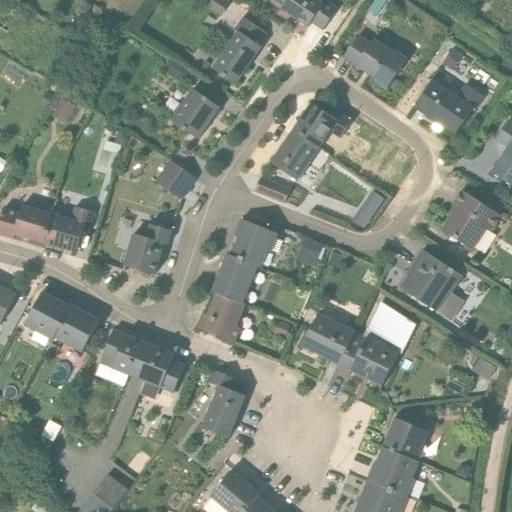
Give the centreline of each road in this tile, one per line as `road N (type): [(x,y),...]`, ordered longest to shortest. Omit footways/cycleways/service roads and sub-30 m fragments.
road 1 (residential): [(222,190),(357,241),(378,241),(423,179),(419,148),(398,125),(313,73),(286,83)]
road 2 (residential): [(160,328),(297,392),(311,416),(300,447),(305,511)]
road 3 (residential): [(0,251),(50,265),(160,328)]
road 4 (residential): [(160,328),(222,190)]
road 5 (track): [(511,378),(482,511)]
road 6 (residential): [(286,83),(222,190)]
